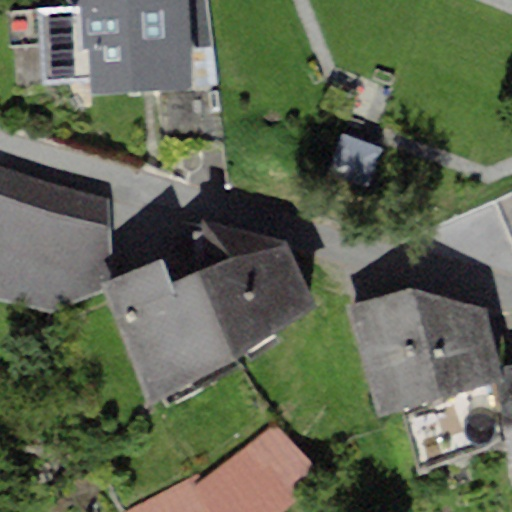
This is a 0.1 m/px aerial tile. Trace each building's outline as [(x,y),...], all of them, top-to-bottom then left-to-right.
[(63,0),(64,5),(40,6),(44,79),(79,77),(79,87),(187,81),(183,0),(63,0)] [(107,201),(0,170),(0,300),(63,301),(97,283),(109,276),(107,201)] [(158,255),(109,276),(97,283),(149,401),(245,352),(240,343),(307,305),(283,239),(202,219),(203,252),(204,266),(170,283),(164,269),(158,255)] [(412,286),(347,304),(378,411),(400,405),(419,471),(504,444),(498,366),(493,310),(429,291),(412,286)] [(511,364),(498,366),(504,444),(505,484),(511,483),(511,364)] [(196,473),(121,511),(273,511),(292,495),(316,466),(269,425),(202,481),(196,473)]
